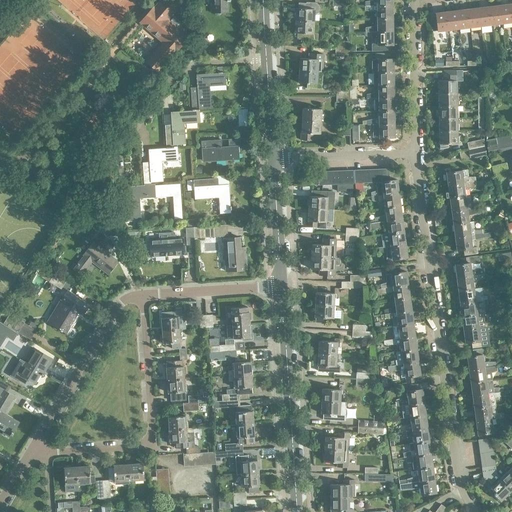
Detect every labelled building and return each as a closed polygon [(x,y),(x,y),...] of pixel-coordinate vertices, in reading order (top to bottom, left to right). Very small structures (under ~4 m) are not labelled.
[(159,72),(197,27),(187,18),(182,23),(172,15),(180,6),(176,2),(176,0),(160,0),(162,1),(160,4),(158,3),(154,8),(154,7),(144,19),(168,40),(165,44),(167,46),(161,52),(159,50),(148,63),(158,71),(159,72)] [(211,0),(212,13),(228,12),(228,2),(231,1),(230,0),(211,0)] [(297,8),(296,21),(313,22),(314,14),(315,14),(316,14),(317,13),(318,13),(319,12),(320,10),(320,9),(320,8),(319,7),(319,6),(318,5),(318,4),(317,4),(316,3),(315,3),(306,3),(306,4),(298,3),(298,8),(297,8)] [(503,23),(511,21),(511,10),(511,4),(501,5),(503,23)] [(393,18),(392,5),(365,6),(365,10),(374,11),(377,11),(377,19),(391,19),(393,18)] [(492,24),(503,23),(501,5),(490,6),(492,24)] [(479,8),(481,25),(492,24),(490,6),(479,8)] [(468,9),(470,27),(481,25),(479,8),(468,9)] [(459,28),(470,27),(468,9),(457,10),(459,28)] [(446,12),(449,30),(459,28),(457,10),(446,12)] [(438,31),(449,30),(446,12),(435,13),(438,31)] [(391,19),(377,19),(377,26),(374,26),(365,27),(365,32),(377,31),(393,31),(393,18),(391,19)] [(318,22),(296,21),(295,33),(297,34),(297,39),(317,41),(317,34),(313,34),(313,26),(318,27),(318,22)] [(393,31),(377,31),(378,45),(381,45),(381,50),(388,50),(387,45),(393,45),(393,31)] [(348,62),(349,48),(336,47),(335,61),(348,62)] [(323,72),(324,54),(309,54),(309,58),(300,58),(299,71),(318,72),(323,72)] [(366,73),(394,73),(393,59),(388,59),(387,54),(375,54),(375,60),(378,60),(378,67),(374,67),(366,69),(366,73)] [(318,72),(299,71),(299,83),(317,84),(318,72)] [(456,71),(444,71),(444,81),(439,81),(439,94),(456,93),(456,71)] [(200,111),(200,110),(211,109),(210,85),(226,84),(225,73),(223,73),(223,72),(218,73),(218,74),(197,75),(197,88),(191,88),(192,110),(196,110),(196,111),(200,111)] [(394,73),(366,73),(366,77),(375,78),(378,78),(379,86),(394,85),(394,73)] [(375,99),(379,99),(394,98),(394,85),(379,86),(379,93),(375,93),(367,95),(367,99),(375,99)] [(457,105),(456,93),(439,94),(440,106),(457,105)] [(375,112),(379,112),(394,111),(394,98),(379,99),(375,99),(375,112)] [(457,105),(440,106),(440,119),(457,118),(457,105)] [(303,108),(303,121),(321,122),(321,109),(303,108)] [(196,110),(192,110),(191,110),(191,112),(171,113),(172,125),(165,126),(166,147),(165,148),(166,149),(170,149),(170,147),(173,147),(173,145),(186,144),(184,122),(200,121),(200,111),(196,111),(196,110)] [(367,125),(395,124),(394,111),(379,112),(379,118),(367,121),(367,125)] [(440,131),(457,131),(457,118),(440,119),(440,131)] [(303,121),(302,133),(301,133),(301,140),(310,141),(310,134),(320,134),(321,122),(303,121)] [(395,138),(395,124),(367,125),(368,129),(380,131),(380,138),(395,138)] [(457,131),(440,131),(440,150),(447,148),(447,144),(457,144),(457,131)] [(493,152),(499,151),(499,153),(511,150),(511,144),(510,136),(487,141),(488,146),(487,147),(489,155),(494,154),(493,152)] [(241,151),(241,139),(229,140),(229,147),(221,147),(221,140),(201,141),(202,161),(216,161),(216,162),(226,161),(226,160),(239,159),(238,151),(241,151)] [(484,146),(484,139),(467,142),(469,149),(484,146)] [(486,154),(484,146),(469,150),(469,149),(460,151),(462,159),(470,157),(470,158),(486,154)] [(170,149),(166,149),(148,150),(149,163),(143,163),(144,184),(143,184),(143,186),(148,186),(148,184),(151,184),(151,182),(163,182),(161,160),(177,159),(176,147),(173,147),(170,147),(170,149)] [(492,168),(493,174),(503,173),(502,166),(492,168)] [(77,187),(86,173),(75,167),(66,180),(77,187)] [(448,185),(476,181),(476,176),(462,176),(461,170),(446,172),(448,185)] [(230,207),(228,185),(228,177),(225,176),(215,177),(215,179),(213,179),(186,181),(187,191),(194,191),(194,201),(218,199),(219,215),(230,215),(230,212),(232,212),(231,207),(230,207)] [(371,196),(399,193),(397,180),(389,181),(382,182),(382,183),(383,189),(377,189),(377,190),(371,192),(371,196)] [(465,196),(464,189),(476,186),(483,185),(483,181),(476,181),(448,185),(450,198),(465,196)] [(154,186),(154,184),(151,184),(148,184),(148,186),(143,186),(126,187),(127,199),(120,199),(121,222),(123,221),(123,223),(128,223),(128,222),(141,221),(139,197),(173,195),(173,203),(174,221),(181,220),(179,185),(154,186)] [(399,193),(371,196),(372,201),(379,201),(379,202),(385,201),(385,208),(401,206),(399,193)] [(451,211),(467,209),(472,208),(470,195),(465,196),(450,198),(451,211)] [(309,196),(309,209),(327,210),(327,197),(309,196)] [(375,222),(402,218),(401,206),(385,208),(386,215),(375,218),(375,222)] [(453,224),(468,222),(468,215),(480,212),(480,211),(487,211),(486,206),(472,208),(467,209),(451,211),(453,224)] [(327,210),(309,209),(308,221),(308,227),(316,227),(317,222),(326,223),(327,210)] [(402,218),(375,222),(370,223),(371,230),(384,228),(385,234),(389,233),(404,231),(402,218)] [(474,221),(468,222),(453,224),(455,237),(487,232),(486,228),(482,228),(475,228),(474,221)] [(112,236),(106,223),(100,226),(106,239),(112,236)] [(194,228),(195,239),(228,237),(227,226),(194,228)] [(196,245),(195,239),(194,228),(185,229),(186,246),(196,245)] [(378,248),(406,244),(404,231),(389,233),(390,241),(385,242),(378,244),(378,248)] [(487,232),(455,237),(457,250),(463,249),(464,255),(478,253),(477,247),(472,247),(471,241),(484,237),(490,236),(490,232),(487,232)] [(175,239),(174,234),(158,235),(159,240),(150,241),(151,257),(183,255),(182,239),(175,239)] [(227,271),(247,270),(246,247),(242,248),(241,237),(225,238),(227,271)] [(335,258),(336,239),(323,239),(323,245),(313,244),(312,257),(335,258)] [(108,274),(118,261),(93,242),(83,255),(84,256),(74,269),(81,275),(91,262),(108,274)] [(406,244),(378,248),(379,252),(387,252),(387,261),(402,261),(402,258),(408,257),(406,244)] [(471,269),(470,263),(478,262),(479,261),(479,260),(479,255),(463,257),(464,263),(455,264),(457,277),(485,274),(484,268),(471,269)] [(335,258),(312,257),(311,269),(319,270),(318,276),(335,277),(335,265),(341,265),(341,258),(335,258)] [(76,288),(39,266),(34,275),(49,283),(46,289),(53,293),(56,288),(60,290),(62,288),(67,291),(62,299),(48,321),(67,333),(80,312),(83,314),(89,305),(84,302),(73,293),(76,288)] [(381,288),(393,287),(408,285),(406,272),(386,274),(387,283),(381,285),(381,288)] [(459,290),(474,288),(473,282),(486,278),(485,274),(457,277),(459,290)] [(408,285),(393,287),(381,288),(377,289),(377,294),(394,292),(395,300),(410,298),(408,285)] [(461,303),(489,300),(493,299),(493,295),(487,296),(481,296),(480,294),(480,288),(474,288),(459,290),(461,303)] [(315,304),(334,305),(334,293),(316,292),(315,304)] [(397,312),(412,310),(410,298),(395,300),(396,304),(397,312)] [(462,317),(477,315),(483,314),(482,306),(489,304),(489,300),(461,303),(462,317)] [(333,317),(334,305),(315,304),(315,317),(315,322),(324,322),(324,317),(333,317)] [(248,311),(248,306),(232,307),(232,312),(232,313),(230,314),(231,320),(232,320),(233,325),(227,326),(250,325),(250,319),(251,319),(250,313),(249,313),(249,311),(248,311)] [(413,323),(412,310),(397,312),(393,313),(384,314),(381,314),(381,318),(392,318),(393,326),(413,323)] [(163,330),(180,329),(179,316),(173,317),(173,311),(162,312),(162,317),(162,319),(160,319),(161,325),(162,325),(163,330)] [(19,332),(25,322),(15,314),(14,315),(10,313),(8,316),(4,322),(19,332)] [(478,322),(478,321),(477,315),(462,317),(464,329),(492,326),(491,321),(482,321),(478,322)] [(0,344),(11,328),(0,320),(0,344)] [(394,339),(415,336),(413,323),(393,326),(394,339)] [(251,337),(250,325),(227,326),(228,339),(234,338),(234,341),(243,341),(242,338),(251,337)] [(481,340),(480,333),(493,330),(492,326),(464,329),(466,342),(473,341),(474,347),(485,346),(484,339),(481,340)] [(180,329),(163,330),(164,343),(172,342),(173,348),(181,348),(180,329)] [(402,351),(417,349),(415,336),(394,339),(384,340),(384,344),(401,344),(402,351)] [(319,339),(319,352),(337,353),(337,346),(339,346),(340,338),(335,337),(335,340),(319,339)] [(43,373),(52,358),(33,347),(25,361),(28,362),(21,374),(35,382),(40,374),(43,375),(44,374),(43,373)] [(470,369),(497,365),(496,361),(484,361),(483,355),(486,355),(485,348),(474,350),(475,355),(468,356),(470,369)] [(391,365),(419,362),(417,349),(402,351),(396,352),(397,359),(391,361),(391,365)] [(235,351),(218,352),(208,353),(209,359),(235,357),(235,351)] [(337,353),(319,352),(318,365),(319,365),(318,370),(327,370),(327,365),(336,366),(337,353)] [(168,380),(184,379),(184,366),(182,366),(182,360),(167,361),(167,367),(168,380)] [(229,376),(252,374),(251,361),(234,362),(234,363),(232,363),(233,370),(229,371),(229,376)] [(419,362),(391,365),(388,366),(389,370),(390,371),(401,370),(402,377),(405,377),(406,385),(417,383),(416,375),(420,375),(419,362)] [(472,382),(492,379),(491,371),(497,370),(497,365),(470,369),(472,382)] [(253,387),(252,374),(229,376),(229,381),(233,381),(234,388),(236,388),(236,389),(227,389),(227,394),(223,394),(223,401),(228,400),(228,401),(240,400),(239,394),(252,393),(252,387),(253,387)] [(184,379),(168,380),(168,393),(169,392),(169,399),(179,398),(179,392),(185,391),(184,379)] [(473,395),(499,391),(499,388),(493,388),(492,379),(472,382),(473,395)] [(11,387),(0,380),(0,428),(4,430),(2,433),(9,437),(11,435),(13,436),(14,433),(20,422),(8,416),(4,413),(8,407),(14,396),(8,392),(11,387)] [(397,406),(424,402),(422,389),(416,390),(415,384),(404,386),(405,392),(407,392),(408,398),(396,401),(397,406)] [(322,401),(341,402),(341,389),(323,388),(322,401)] [(475,408),(495,405),(494,398),(500,396),(500,391),(499,391),(473,395),(475,408)] [(183,404),(198,403),(198,395),(182,396),(183,404)] [(240,406),(240,400),(228,401),(229,406),(237,405),(237,412),(236,412),(237,425),(254,424),(253,411),(252,411),(252,405),(240,406)] [(340,414),(341,402),(322,401),(321,413),(340,414)] [(411,417),(426,415),(424,402),(397,406),(397,410),(410,410),(411,417)] [(198,403),(183,404),(183,412),(199,411),(198,403)] [(477,421),(503,417),(503,413),(497,413),(495,405),(475,408),(477,421)] [(170,430),(187,428),(186,415),(169,416),(170,430)] [(406,431),(428,428),(426,415),(411,417),(412,424),(400,427),(400,431),(406,431)] [(503,417),(477,421),(479,434),(493,432),(492,425),(496,424),(504,421),(503,417)] [(226,451),(243,450),(243,443),(254,443),(254,437),(254,424),(237,425),(238,444),(225,445),(226,451)] [(384,435),(384,428),(358,426),(358,434),(384,435)] [(180,445),(180,441),(187,441),(187,434),(194,433),(193,428),(187,428),(170,430),(170,442),(171,442),(171,446),(172,447),(179,447),(180,445)] [(429,440),(428,428),(406,431),(407,437),(411,437),(411,436),(414,436),(415,442),(429,440)] [(326,448),(349,450),(350,432),(340,431),(340,437),(326,436),(326,448)] [(511,440),(508,437),(503,441),(511,449),(511,440)] [(480,447),(492,445),(491,439),(479,440),(480,447)] [(429,440),(415,442),(416,450),(415,450),(403,453),(404,457),(431,453),(429,440)] [(481,454),(493,452),(492,445),(480,447),(481,454)] [(348,467),(349,450),(326,448),(325,461),(338,462),(338,467),(348,467)] [(482,460),(494,459),(493,452),(481,454),(482,460)] [(418,468),(433,466),(431,453),(404,457),(404,461),(413,461),(413,456),(416,456),(418,468)] [(483,467),(495,465),(494,459),(482,460),(483,467)] [(242,475),(259,473),(258,461),(241,462),(242,475)] [(128,465),(130,480),(145,480),(144,464),(128,465)] [(115,481),(130,480),(128,465),(114,466),(115,481)] [(90,466),(77,467),(78,483),(94,482),(94,476),(90,476),(90,466)] [(408,483),(435,479),(433,466),(418,468),(419,476),(407,479),(408,483)] [(511,492),(511,490),(511,470),(510,469),(508,466),(504,470),(506,472),(500,478),(505,483),(504,484),(511,492)] [(78,483),(77,467),(64,467),(65,484),(78,483)] [(505,483),(500,478),(496,473),(495,471),(484,472),(484,478),(486,478),(492,486),(491,487),(496,492),(494,494),(501,501),(511,492),(504,484),(505,483)] [(260,493),(259,486),(259,473),(242,475),(242,481),(240,481),(241,487),(249,487),(249,494),(260,493)] [(331,497),(349,497),(354,497),(354,479),(345,479),(345,484),(331,484),(331,497)] [(435,479),(408,483),(400,484),(401,490),(413,489),(421,488),(422,494),(437,492),(435,479)] [(97,499),(104,498),(103,481),(96,481),(97,499)] [(353,511),(353,509),(349,509),(349,497),(331,497),(331,511),(353,511)] [(246,499),(234,500),(234,506),(240,506),(240,511),(262,511),(262,510),(247,511),(246,499)]
